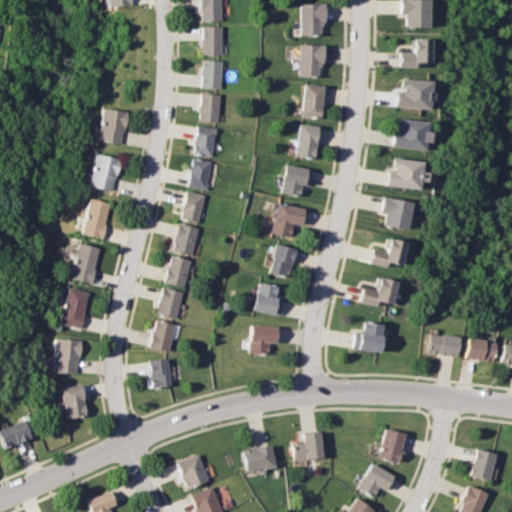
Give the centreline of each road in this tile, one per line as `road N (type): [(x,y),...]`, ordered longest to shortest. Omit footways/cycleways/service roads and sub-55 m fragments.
road 1 (residential): [(0,498),(139,436),(286,396),(375,391),(511,405)]
road 2 (residential): [(159,511),(122,426),(116,335),(155,167),(164,0)]
road 3 (residential): [(358,0),(354,111),(311,341),(313,394)]
road 4 (residential): [(415,511),(435,459),(442,396)]
